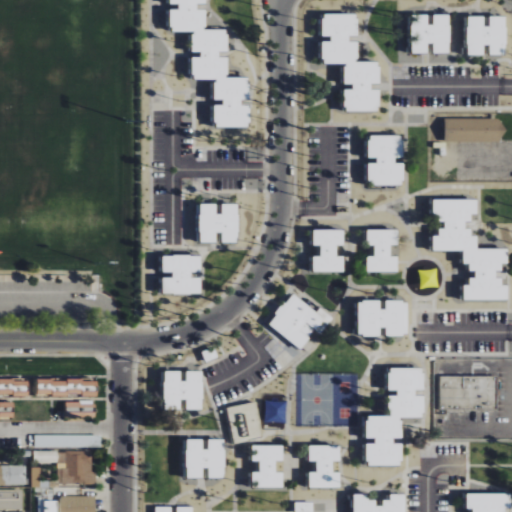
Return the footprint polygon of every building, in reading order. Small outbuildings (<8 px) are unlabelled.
[(249,129),(250,104),(249,104),(250,79),(227,78),(228,56),(226,56),(227,31),(204,30),(205,8),(204,0),(169,0),(170,8),(171,8),(170,32),(192,33),(191,56),(192,56),(191,79),(215,80),(214,104),(215,104),(214,128),(249,129)] [(344,112),(379,113),(379,90),(371,90),(371,84),(379,84),(379,63),(357,63),(357,43),(349,43),(349,37),(357,37),(357,15),(322,15),(322,37),(330,37),(330,43),(322,43),(322,64),(344,65),(344,85),(352,85),(352,91),(345,91),(344,112)] [(411,16),(411,54),(428,55),(428,45),(433,45),(433,54),(449,54),(450,16),(433,16),(433,26),(428,26),(428,16),(411,16)] [(468,56),(484,56),(484,46),(489,46),(489,56),(506,56),(505,17),(489,17),(490,27),(484,27),(484,17),(467,18),(468,56)] [(503,119),(445,119),(444,142),(503,142),(503,119)] [(369,157),(376,157),(376,162),(368,163),(369,185),(403,184),(403,162),(395,162),(395,156),(403,156),(403,134),(368,135),(369,157)] [(477,248),(476,234),(464,228),(471,213),(477,213),(477,199),(433,199),(433,217),(444,223),(444,228),(438,228),(439,235),(432,235),(433,250),(463,250),(463,263),(470,263),(470,270),(469,278),(469,285),(463,285),(463,300),(507,299),(507,285),(501,285),(501,277),(496,277),(496,270),(501,270),(507,257),(507,248),(477,248)] [(200,241),(216,242),(216,232),(222,232),(222,242),(238,242),(238,203),(222,203),(222,213),(216,213),(216,203),(200,203),(200,241)] [(312,271),(343,271),(344,255),(336,255),(337,244),(344,244),(344,230),(313,229),(313,245),(321,245),(321,256),(313,256),(312,271)] [(397,271),(398,256),(390,256),(390,244),(397,244),(398,229),(367,229),(367,244),(375,245),(374,255),(367,255),(367,271),(397,271)] [(162,293),(200,294),(200,277),(191,277),(191,271),(200,271),(200,255),(163,255),(162,271),(172,271),(172,277),(163,277),(162,293)] [(268,325),(301,348),(324,317),(291,293),(268,325)] [(358,300),(358,335),(380,335),(380,327),(386,327),(386,335),(408,335),(407,300),(385,301),(386,308),(380,308),(380,300),(358,300)] [(316,330),(321,334),(333,317),(320,308),(317,312),(325,318),(316,330)] [(401,466),(402,443),(393,443),(393,437),(401,437),(402,417),(423,417),(424,396),(415,395),(415,389),(422,389),(424,368),(389,367),(388,389),(397,390),(397,396),(389,396),(388,416),(367,415),(366,437),(375,438),(375,444),(367,443),(367,464),(401,466)] [(164,409),(180,409),(180,399),(186,399),(186,409),(202,409),(202,371),(186,371),(186,380),(180,380),(180,371),(164,370),(164,409)] [(440,409),(496,410),(496,376),(440,375),(440,409)] [(51,389),(52,396),(72,395),(72,382),(63,382),(63,389),(51,389)] [(13,402),(0,402),(0,418),(13,418),(13,402)] [(227,407),(234,443),(263,437),(256,402),(227,407)] [(100,436),(78,436),(78,447),(101,446),(100,436)] [(187,439),(186,477),(203,478),(203,468),(208,468),(208,478),(224,478),(225,439),(208,439),(208,448),(203,448),(203,439),(187,439)] [(252,487),(283,487),(283,471),(275,471),(276,460),(283,460),(283,445),(252,445),(252,461),(260,461),(260,472),(252,471),(252,487)] [(309,487),(340,487),(340,472),(333,472),(333,461),(340,460),(340,446),(309,446),(309,461),(317,461),(317,471),(309,472),(309,487)] [(91,452),(57,451),(57,483),(95,484),(96,473),(91,472),(91,452)] [(24,465),(0,465),(0,485),(24,485),(24,465)] [(505,511),(506,508),(511,508),(511,493),(467,493),(467,508),(475,509),(475,511),(505,511)] [(353,511),(404,511),(405,494),(390,494),(390,500),(383,500),(383,503),(368,503),(368,494),(354,494),(353,511)] [(95,511),(95,495),(59,497),(59,511),(95,511)]
